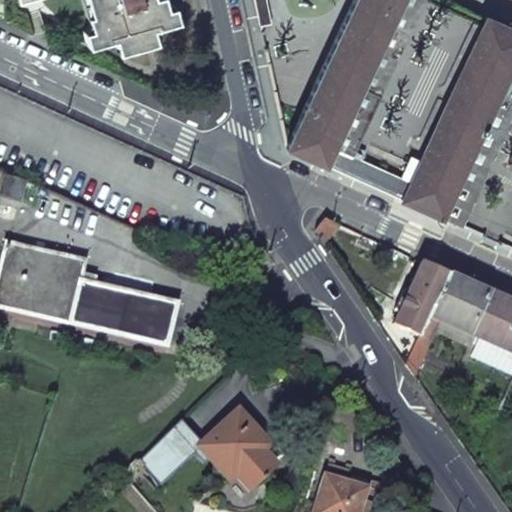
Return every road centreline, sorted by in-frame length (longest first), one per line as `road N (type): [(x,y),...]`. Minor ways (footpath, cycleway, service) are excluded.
road 1 (tertiary): [(253,168),(305,262),(481,511)]
road 2 (residential): [(253,168),(511,278)]
road 3 (residential): [(0,56),(253,168)]
road 4 (tertiary): [(253,168),(218,0)]
